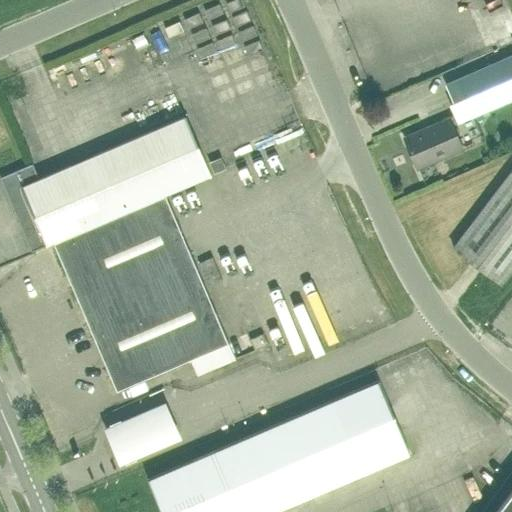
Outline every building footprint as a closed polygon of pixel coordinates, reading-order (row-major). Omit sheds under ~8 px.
[(511,98),(511,54),(445,84),(452,102),(449,104),(454,115),(403,137),(417,169),(462,149),(451,125),(511,98)] [(31,165),(0,178),(7,194),(8,196),(23,230),(25,237),(31,251),(32,251),(53,242),(165,196),(210,175),(185,116),(94,155),(38,179),(31,165)] [(511,268),(511,168),(452,247),(501,284),(511,268)] [(165,196),(53,242),(116,391),(193,355),(200,371),(237,354),(165,196)] [(270,334),(274,323),(252,316),(248,327),(270,334)] [(273,511),(409,454),(378,380),(146,479),(160,511),(273,511)] [(164,395),(101,421),(113,452),(116,459),(180,433),(172,413),(164,395)] [(511,511),(511,489),(494,511),(511,511)]
